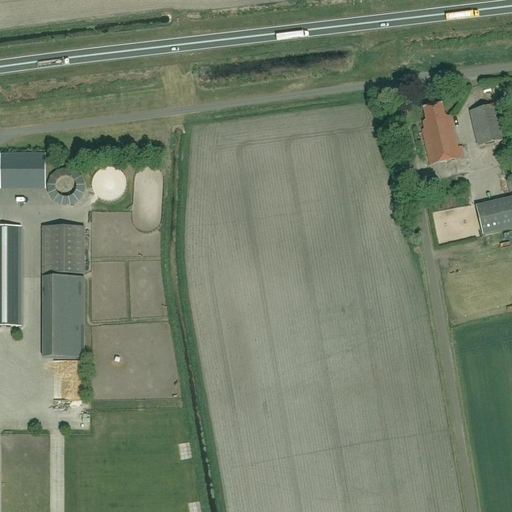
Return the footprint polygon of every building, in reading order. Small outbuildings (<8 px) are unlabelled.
[(460,160),(458,148),(451,117),(445,118),(442,105),(423,109),(426,122),(423,123),(424,130),(422,131),(430,166),(460,160)] [(470,112),(479,147),(506,141),(498,106),(470,112)] [(46,158),(2,158),(1,189),(45,190),(46,158)] [(483,236),(511,229),(511,198),(476,207),(483,236)] [(0,327),(21,327),(21,228),(0,228),(0,327)] [(43,228),(43,275),(84,275),(84,228),(43,228)] [(192,442),(181,443),(182,459),(193,458),(192,442)] [(191,511),(202,511),(202,501),(191,502),(191,511)]
